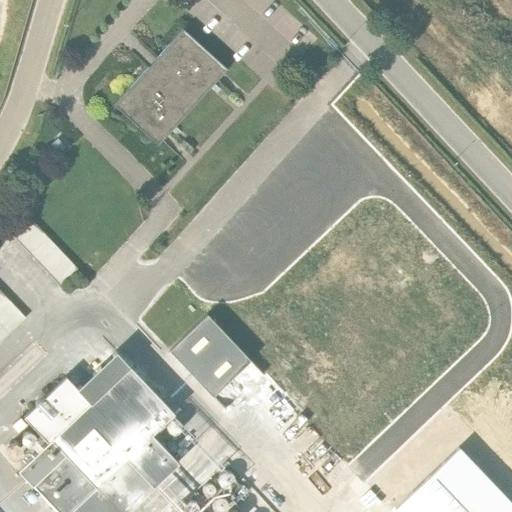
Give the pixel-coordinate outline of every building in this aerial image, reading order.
[(225,69),(181,29),(113,105),(157,144),(225,69)] [(77,268),(25,215),(8,232),(59,285),(77,268)] [(0,340),(23,319),(0,294),(0,340)] [(248,360),(205,314),(167,351),(211,396),(248,360)] [(17,469),(57,511),(124,511),(178,460),(151,433),(173,412),(114,351),(76,387),(65,375),(22,416),(46,441),(17,469)]
